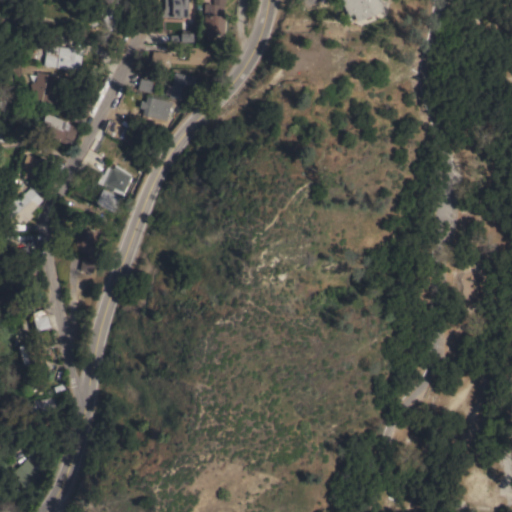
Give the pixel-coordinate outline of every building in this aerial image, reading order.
[(188,0),(188,17),(161,17),(161,10),(163,10),(163,6),(164,6),(164,0),(188,0)] [(225,0),(225,3),(224,3),(222,16),(225,16),(223,36),(203,34),(204,14),(203,14),(204,3),(212,4),(212,0),(225,0)] [(379,0),(383,10),(356,21),(353,13),(348,15),(341,0),(379,0)] [(112,5),(121,24),(108,31),(99,12),(112,5)] [(180,35),(180,33),(195,33),(195,42),(170,42),(170,35),(180,35)] [(43,65),(46,44),(69,48),(83,50),(83,55),(82,55),(79,71),(43,65)] [(188,48),(208,49),(207,63),(204,63),(204,66),(187,65),(188,48)] [(177,56),(174,70),(168,68),(167,70),(149,65),(152,51),(157,52),(157,51),(177,56)] [(66,78),(60,105),(33,99),(29,84),(35,81),(37,72),(66,78)] [(198,78),(195,89),(186,86),(182,101),(170,98),(174,84),(171,83),(174,72),(198,78)] [(153,81),(150,93),(137,89),(140,77),(153,81)] [(170,102),(166,121),(142,115),(143,109),(139,108),(141,101),(145,102),(146,96),(170,102)] [(65,121),(62,129),(67,130),(69,125),(77,127),(69,146),(50,138),(52,132),(47,130),(50,122),(43,119),(45,113),(65,121)] [(9,142),(0,141),(0,128),(3,129),(4,121),(10,121),(9,142)] [(33,182),(40,160),(27,156),(20,178),(33,182)] [(116,168),(117,167),(124,170),(123,172),(131,176),(120,196),(111,192),(113,189),(105,185),(107,182),(106,182),(113,167),(116,168)] [(38,198),(33,202),(37,206),(29,214),(30,215),(20,225),(4,209),(13,201),(11,200),(14,197),(16,198),(23,192),(25,193),(29,189),(38,198)] [(120,198),(112,213),(94,205),(102,189),(120,198)] [(85,238),(86,234),(92,235),(91,239),(94,240),(96,242),(95,248),(91,253),(83,253),(78,250),(76,242),(78,237),(81,237),(85,238)] [(29,257),(33,257),(37,280),(20,283),(14,248),(27,246),(29,257)] [(95,259),(92,273),(79,270),(82,256),(95,259)] [(51,327),(47,315),(34,319),(38,331),(51,327)] [(18,346),(27,344),(32,362),(23,364),(18,346)] [(47,399),(48,412),(30,414),(29,406),(33,406),(33,400),(47,399)] [(35,460),(34,457),(28,459),(24,450),(40,443),(44,453),(39,455),(40,458),(35,460)] [(41,475),(36,480),(34,477),(24,487),(16,479),(18,477),(13,471),(26,459),(41,475)]
